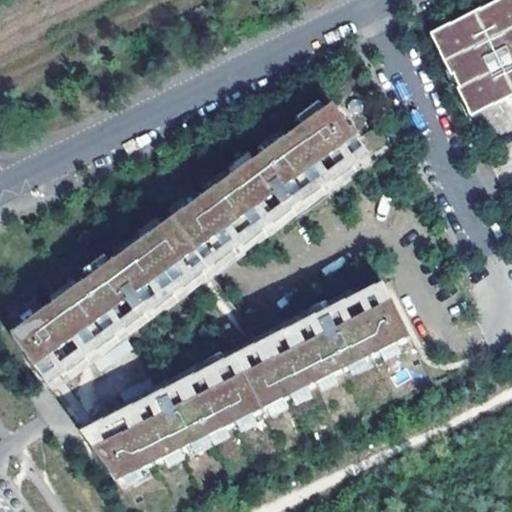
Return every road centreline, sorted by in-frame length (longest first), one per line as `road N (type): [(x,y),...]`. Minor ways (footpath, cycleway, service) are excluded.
road 1 (residential): [(370,8),(0,189)]
road 2 (residential): [(370,8),(511,300)]
